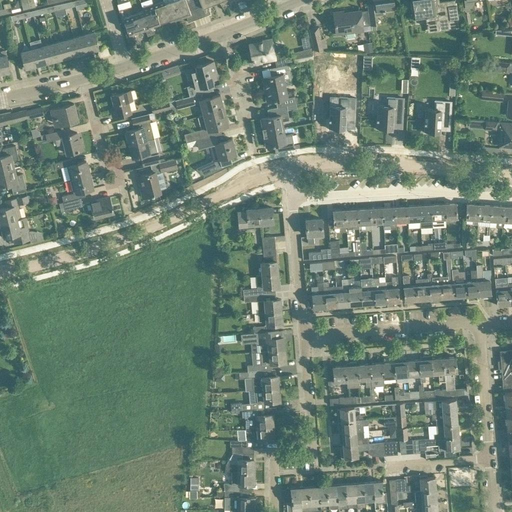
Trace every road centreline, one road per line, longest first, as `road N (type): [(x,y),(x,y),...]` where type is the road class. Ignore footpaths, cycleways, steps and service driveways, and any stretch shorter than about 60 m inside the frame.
road 1 (tertiary): [(0,275),(105,246),(288,172)]
road 2 (tertiary): [(288,172),(511,179)]
road 3 (residential): [(291,200),(431,191),(511,196)]
road 4 (residential): [(275,511),(274,461),(310,441),(302,335)]
road 5 (residential): [(302,335),(478,323)]
road 6 (residential): [(488,460),(478,323)]
road 7 (residential): [(302,335),(291,200)]
road 8 (residential): [(253,156),(223,33)]
